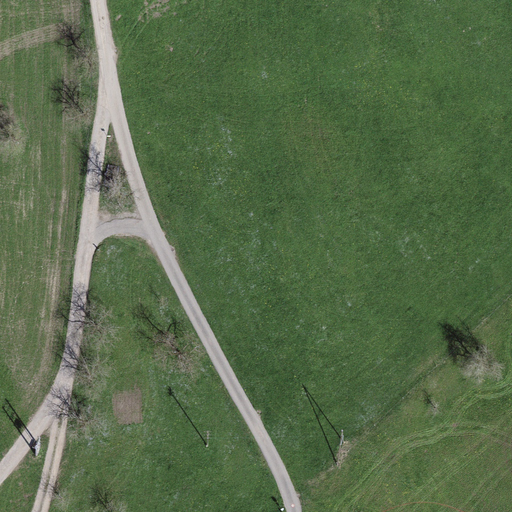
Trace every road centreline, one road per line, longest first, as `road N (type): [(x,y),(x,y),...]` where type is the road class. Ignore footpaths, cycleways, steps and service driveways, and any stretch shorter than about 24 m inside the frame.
road 1 (unclassified): [(293,511),(154,233),(109,82),(98,0)]
road 2 (track): [(0,472),(64,381),(109,82)]
road 3 (track): [(37,511),(64,381)]
